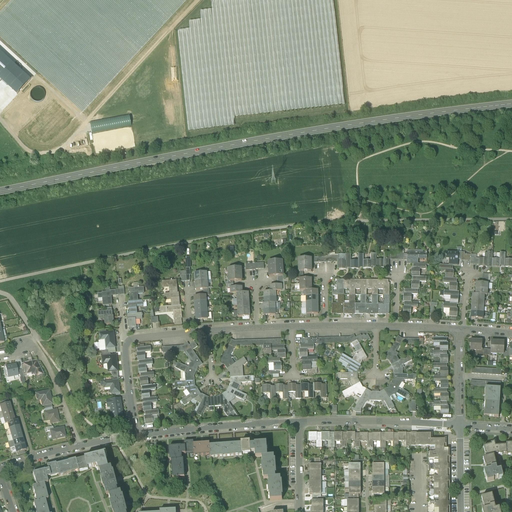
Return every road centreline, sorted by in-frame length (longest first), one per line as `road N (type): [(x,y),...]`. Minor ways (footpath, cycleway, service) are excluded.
road 1 (secondary): [(511,104),(254,140),(0,191)]
road 2 (track): [(0,281),(280,227),(511,220)]
road 3 (residential): [(135,435),(299,422)]
road 4 (residential): [(299,422),(459,425)]
road 5 (residential): [(0,357),(24,348),(39,355),(80,446)]
